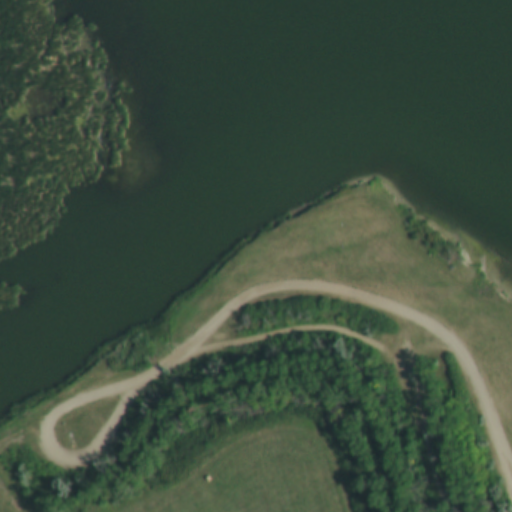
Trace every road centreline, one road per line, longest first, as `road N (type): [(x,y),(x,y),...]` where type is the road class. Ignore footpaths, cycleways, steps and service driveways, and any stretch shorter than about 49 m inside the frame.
road 1 (track): [(511,483),(457,350),(369,296),(299,288),(232,306),(190,349),(135,379)]
road 2 (track): [(131,391),(135,379),(52,415),(41,429),(49,457),(76,464),(131,391)]
road 3 (track): [(190,349),(332,332),(376,351),(402,384)]
road 4 (track): [(445,511),(402,384),(399,313)]
